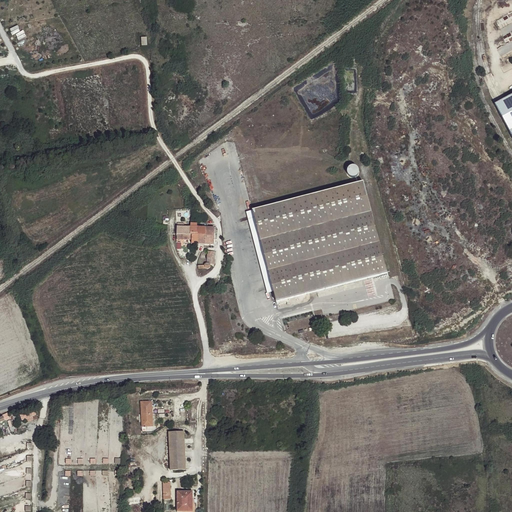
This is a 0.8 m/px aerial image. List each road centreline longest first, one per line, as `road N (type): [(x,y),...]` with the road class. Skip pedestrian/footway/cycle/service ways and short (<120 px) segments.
road 1 (track): [(0,27),(34,77),(145,59),(156,132),(218,228),(220,262),(196,289),(204,372)]
road 2 (primary): [(494,326),(465,344),(417,352),(204,372)]
road 3 (primary): [(204,375),(340,374),(461,355),(497,361)]
road 4 (primary): [(0,406),(52,390),(169,375)]
